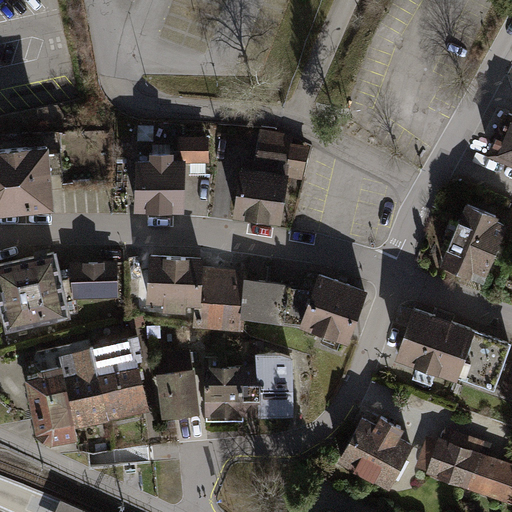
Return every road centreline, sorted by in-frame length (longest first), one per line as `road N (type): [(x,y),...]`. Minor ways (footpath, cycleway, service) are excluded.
road 1 (residential): [(396,277),(303,252),(91,229),(0,236)]
road 2 (residential): [(396,277),(338,416),(315,438),(287,447),(201,450),(195,511)]
road 3 (residential): [(511,41),(396,277)]
road 4 (residential): [(511,319),(396,277)]
